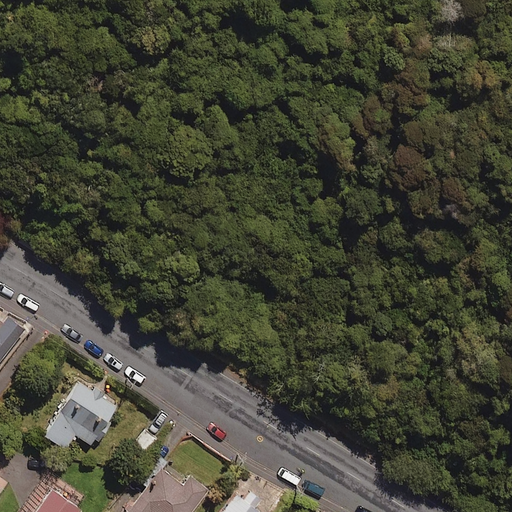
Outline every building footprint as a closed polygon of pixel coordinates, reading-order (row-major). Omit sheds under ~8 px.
[(33,319),(0,301),(0,354),(11,361),(33,319)] [(126,396),(84,368),(54,413),(96,440),(126,396)] [(158,439),(145,429),(131,447),(144,457),(158,439)] [(192,511),(213,478),(175,455),(143,509),(148,511),(192,511)] [(0,486),(9,476),(0,469),(0,486)] [(75,511),(86,497),(51,473),(23,511),(75,511)] [(264,511),(267,509),(241,489),(223,511),(264,511)]
